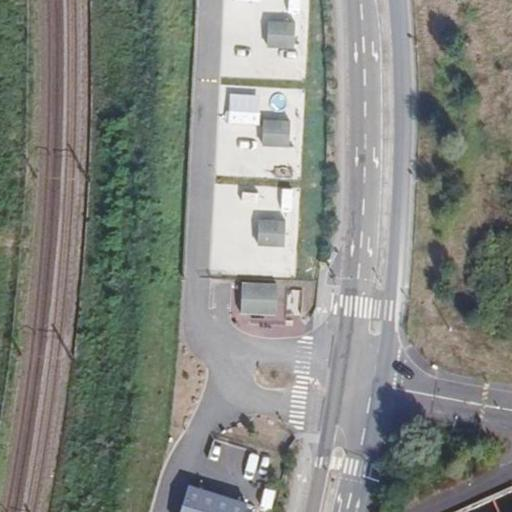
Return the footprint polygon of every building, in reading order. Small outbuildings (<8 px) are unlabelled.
[(235,0),(235,7),(300,11),(301,0),(235,0)] [(294,21),(268,21),(268,48),(293,48),(294,21)] [(292,79),(293,64),(238,62),(238,77),(292,79)] [(269,87),(265,105),(289,111),(294,93),(269,87)] [(290,118),(264,118),(263,145),(289,145),(290,118)] [(283,205),(283,189),(250,187),(249,203),(283,205)] [(285,219),(259,219),(259,245),(284,246),(285,219)] [(277,283),(242,282),(241,313),(276,314),(277,283)] [(210,493),(189,487),(181,511),(250,511),(253,506),(231,499),(210,493)]
